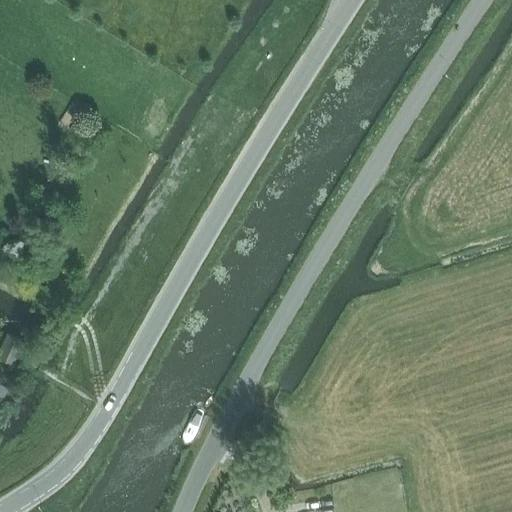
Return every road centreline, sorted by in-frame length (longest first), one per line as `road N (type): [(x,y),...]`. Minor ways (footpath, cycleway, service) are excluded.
road 1 (unclassified): [(5,511),(91,444),(357,0)]
road 2 (tertiary): [(183,511),(230,411),(477,0)]
